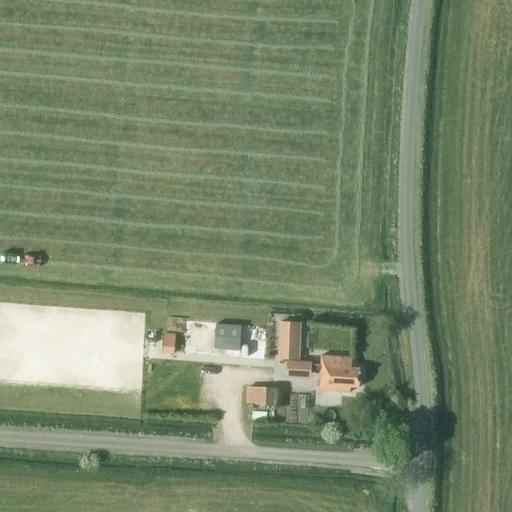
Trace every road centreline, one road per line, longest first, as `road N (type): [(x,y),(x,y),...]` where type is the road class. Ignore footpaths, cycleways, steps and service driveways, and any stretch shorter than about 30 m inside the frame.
road 1 (unclassified): [(419,463),(406,217),(420,0)]
road 2 (unclassified): [(0,442),(419,463)]
